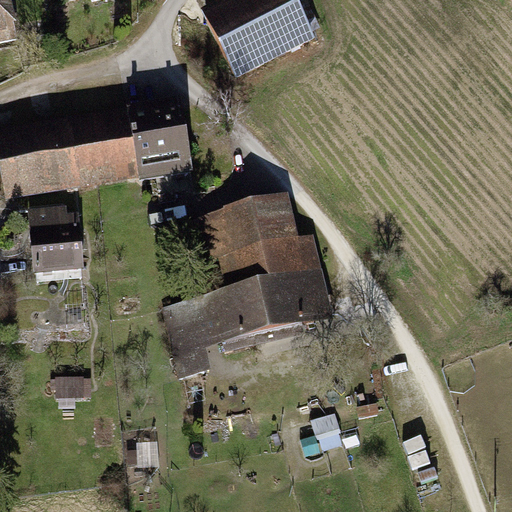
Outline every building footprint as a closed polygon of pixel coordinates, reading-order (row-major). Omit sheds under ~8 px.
[(9,0),(0,0),(0,46),(19,41),(9,0)] [(305,42),(282,0),(227,0),(191,19),(226,83),(305,42)] [(181,108),(0,136),(0,142),(9,199),(191,171),(181,108)] [(291,200),(213,216),(230,297),(167,310),(182,379),(207,374),(201,345),(316,322),(291,200)] [(66,207),(31,210),(35,274),(84,271),(81,222),(67,223),(66,207)] [(60,380),(59,400),(87,401),(87,392),(83,392),(84,381),(60,380)] [(317,420),(323,453),(346,449),(341,417),(317,420)]
